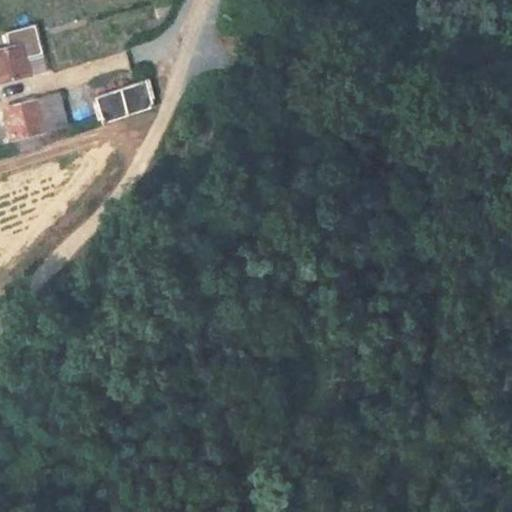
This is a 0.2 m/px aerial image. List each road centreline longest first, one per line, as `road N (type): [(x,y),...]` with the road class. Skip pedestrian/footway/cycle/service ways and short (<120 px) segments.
road 1 (track): [(144,160),(0,328)]
road 2 (residential): [(209,0),(144,160)]
